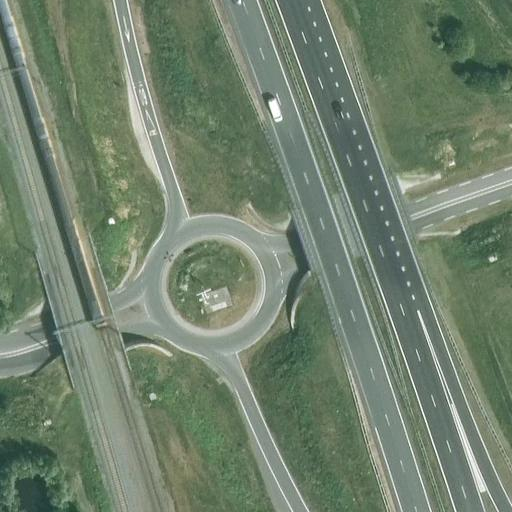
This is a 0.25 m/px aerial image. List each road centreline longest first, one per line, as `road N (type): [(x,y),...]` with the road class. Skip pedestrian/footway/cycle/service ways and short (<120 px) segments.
road 1 (trunk): [(241,0),(414,511)]
road 2 (trunk): [(399,304),(289,0)]
road 3 (trunk): [(120,0),(175,205),(175,236)]
road 4 (trunk): [(506,511),(399,304)]
road 5 (trunk): [(469,511),(399,304)]
road 6 (motorway): [(210,348),(224,356),(299,511)]
road 7 (secondary): [(511,181),(379,228)]
road 8 (secondary): [(149,284),(72,318),(31,348)]
road 9 (secondary): [(31,348),(82,348),(160,322)]
road 10 (secondary): [(379,228),(346,226),(272,250),(255,244)]
road 11 (secondary): [(273,290),(354,254),(379,228)]
